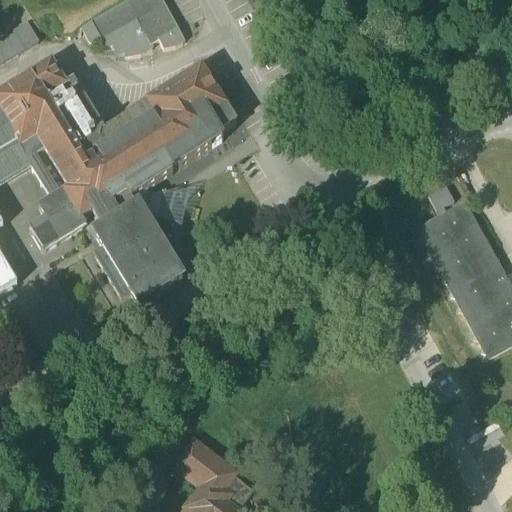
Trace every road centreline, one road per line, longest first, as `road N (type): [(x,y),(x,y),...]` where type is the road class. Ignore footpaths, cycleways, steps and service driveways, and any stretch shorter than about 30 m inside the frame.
road 1 (unclassified): [(329,213),(0,416)]
road 2 (unclassified): [(489,511),(329,213)]
road 3 (unclassified): [(329,213),(212,0)]
road 4 (unclassified): [(511,124),(418,153),(329,213)]
